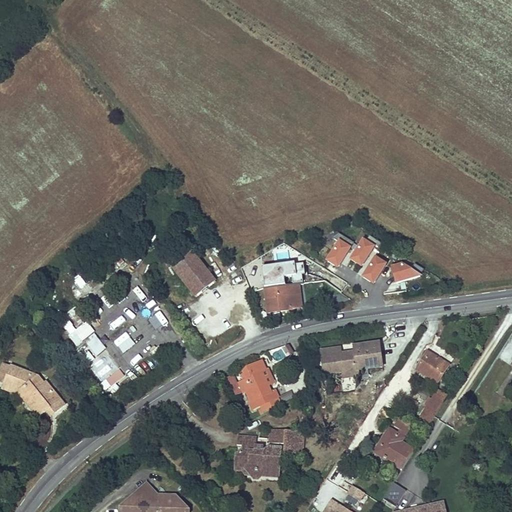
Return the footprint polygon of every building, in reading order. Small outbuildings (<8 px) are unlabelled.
[(354,243),(339,234),(335,240),(339,243),(327,262),(335,266),(335,265),(339,268),(354,243)] [(384,245),(369,236),(366,242),(363,241),(351,260),(358,265),(359,264),(362,266),(374,248),(380,252),(384,245)] [(196,298),(216,282),(191,251),(186,255),(183,251),(173,259),(176,263),(171,267),(196,298)] [(386,265),(376,258),(363,278),(371,282),(374,283),(386,265)] [(261,268),(264,289),(297,285),(304,284),(302,275),(305,275),(304,264),(295,265),(295,263),(261,268)] [(402,265),(392,268),(396,285),(420,277),(425,270),(415,264),(411,271),(402,265)] [(139,284),(134,287),(141,297),(146,294),(139,284)] [(297,285),(264,289),(267,313),(286,311),(286,309),(300,308),(297,285)] [(118,309),(106,318),(115,330),(127,321),(118,309)] [(72,332),(78,343),(94,334),(88,323),(72,332)] [(85,343),(96,357),(106,349),(96,335),(85,343)] [(346,354),(345,348),(326,351),(330,375),(348,372),(349,378),(364,376),(363,370),(388,366),(384,342),(359,346),(360,352),(346,354)] [(292,353),(287,345),(284,346),(289,355),(292,353)] [(89,351),(81,357),(86,365),(94,359),(89,351)] [(438,382),(448,365),(427,352),(417,369),(438,382)] [(90,362),(101,381),(111,375),(106,367),(112,363),(106,353),(90,362)] [(274,390),(270,392),(267,385),(260,370),(256,362),(245,367),(242,372),(245,379),(242,380),(238,382),(241,389),(242,393),(246,391),(250,401),(247,402),(251,410),(259,405),(263,413),(280,404),(274,390)] [(0,381),(5,383),(11,367),(4,364),(0,374),(0,381)] [(260,370),(267,385),(274,382),(267,366),(260,370)] [(54,413),(64,404),(46,382),(44,384),(42,382),(38,384),(35,380),(38,378),(11,367),(5,383),(5,384),(22,392),(20,394),(38,416),(46,410),(49,407),(54,413)] [(104,391),(117,384),(113,377),(100,384),(104,391)] [(22,392),(5,384),(3,388),(20,394),(22,392)] [(284,403),(294,399),(291,391),(280,396),(284,403)] [(443,405),(447,400),(437,394),(434,399),(443,405)] [(429,427),(443,405),(434,399),(419,420),(429,427)] [(51,415),(54,413),(49,407),(46,410),(51,415)] [(414,424),(403,417),(398,425),(403,428),(400,433),(401,434),(399,438),(403,441),(414,424)] [(403,469),(416,450),(403,441),(399,438),(401,434),(400,433),(391,428),(381,442),(385,444),(380,453),(403,469)] [(301,454),(303,432),(269,429),(268,442),(283,444),(283,452),(301,454)] [(255,446),(255,437),(237,435),(236,445),(241,445),(255,446)] [(385,444),(381,442),(376,451),(380,453),(385,444)] [(268,447),(262,452),(241,450),(238,453),(237,457),(235,456),(234,468),(244,468),(249,475),(253,479),(258,479),(261,476),(277,477),(280,448),(268,447)] [(157,494),(146,483),(120,508),(120,511),(189,511),(190,508),(176,495),(157,494)] [(407,491),(394,483),(383,499),(396,508),(407,491)] [(363,495),(352,488),(348,495),(359,502),(363,495)] [(347,511),(330,501),(324,510),(326,511),(325,511),(347,511)]
